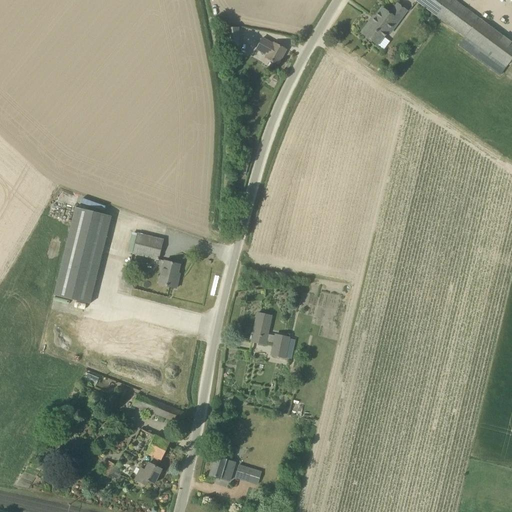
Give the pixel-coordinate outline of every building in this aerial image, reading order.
[(414,0),(498,62),(506,68),(511,59),(511,44),(480,20),(452,0),(414,0)] [(399,22),(407,11),(398,4),(390,15),(382,8),(371,23),(369,22),(361,33),(377,45),(386,33),(390,35),(399,22)] [(239,53),(239,28),(226,28),(227,53),(239,53)] [(265,57),(278,64),(286,50),(273,43),(272,45),(263,39),(257,50),(266,56),(265,57)] [(88,304),(109,216),(74,208),(53,296),(88,304)] [(163,240),(137,234),(132,254),(158,260),(163,240)] [(176,289),(178,279),(176,279),(180,265),(164,261),(158,284),(176,289)] [(126,277),(122,276),(121,280),(125,281),(124,287),(134,290),(135,284),(130,278),(126,277)] [(7,284),(0,303),(0,327),(125,374),(140,332),(7,284)] [(267,335),(271,316),(257,313),(251,342),(264,345),(265,343),(272,344),(270,355),(285,358),(289,339),(289,338),(275,335),(275,337),(267,335)] [(94,385),(98,376),(87,372),(84,381),(94,385)] [(181,425),(186,413),(136,394),(132,406),(181,425)] [(157,467),(169,443),(154,436),(146,454),(155,458),(152,464),(148,463),(145,470),(140,468),(134,480),(145,485),(147,481),(154,484),(161,469),(157,467)] [(43,448),(51,452),(56,444),(48,440),(43,448)] [(229,481),(235,462),(215,456),(209,476),(220,479),(220,478),(229,481)] [(101,472),(110,477),(116,466),(107,461),(101,472)] [(256,470),(238,465),(235,478),(252,483),(256,470)]
